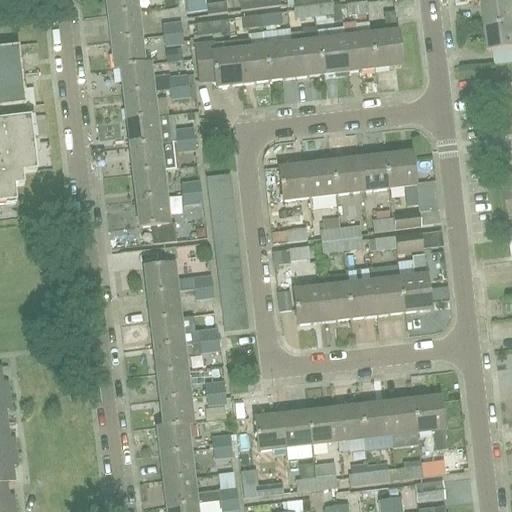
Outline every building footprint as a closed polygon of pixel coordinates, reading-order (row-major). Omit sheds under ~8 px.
[(136,0),(106,0),(108,18),(138,15),(136,0)] [(261,11),(280,9),(278,0),(265,0),(259,1),(261,11)] [(293,11),(313,8),(314,8),(312,0),(296,0),(292,1),(293,11)] [(332,6),(332,3),(331,0),(312,0),(314,8),(332,6)] [(511,0),(480,0),(484,24),(511,20),(511,0)] [(241,14),(261,11),(259,1),(239,3),(241,14)] [(208,18),(227,16),(226,5),(206,7),(208,18)] [(332,6),(314,8),(313,8),(315,19),(334,16),(332,6)] [(366,6),(346,8),(347,19),(367,16),(366,6)] [(162,23),(181,21),(179,7),(160,10),(162,23)] [(315,19),(313,8),(293,11),(297,35),(315,32),(313,19),(315,19)] [(140,25),(152,25),(152,12),(140,12),(140,25)] [(384,35),(369,37),(373,72),(400,69),(393,14),(382,16),(384,35)] [(138,15),(108,18),(111,45),(141,41),(138,15)] [(281,16),(261,19),(263,29),(282,27),(281,16)] [(263,29),(261,19),(242,21),(243,32),(263,29)] [(511,20),(484,24),(488,52),(493,52),(494,66),(511,63),(511,20)] [(228,23),(209,25),(210,36),(230,33),(228,23)] [(163,39),(182,36),(180,24),(162,26),(163,39)] [(369,37),(355,38),(353,26),(341,28),(342,40),(343,40),(347,75),(373,72),(369,37)] [(182,36),(163,39),(165,50),(183,48),(182,36)] [(343,40),(342,40),(317,43),(321,78),(347,75),(343,40)] [(141,41),(111,45),(115,72),(121,71),(144,68),(144,67),(141,41)] [(242,87),(268,84),(264,49),(251,51),(250,41),(237,43),(242,87)] [(226,54),(215,55),(214,46),(195,48),(199,84),(215,82),(216,90),(242,87),(237,43),(224,45),(226,54)] [(295,81),(321,78),(317,43),(290,46),(295,81)] [(290,46),(264,49),(268,84),(295,81),(290,46)] [(0,206),(16,205),(15,189),(24,188),(23,175),(36,174),(30,119),(0,122),(0,110),(26,107),(19,48),(0,50),(0,206)] [(124,97),(154,93),(151,66),(144,67),(144,68),(121,71),(124,97)] [(192,78),(187,79),(187,77),(168,79),(169,87),(162,88),(162,93),(170,92),(170,91),(193,89),(192,78)] [(170,91),(170,92),(171,103),(195,100),(193,89),(170,91)] [(154,93),(124,97),(127,123),(157,120),(154,93)] [(157,120),(127,123),(130,150),(160,146),(157,120)] [(176,144),(195,142),(193,130),(174,132),(176,144)] [(195,142),(176,144),(177,156),(196,153),(195,142)] [(160,146),(130,150),(134,176),(163,173),(160,146)] [(406,209),(418,208),(412,156),(385,159),(389,192),(404,190),(406,209)] [(389,192),(385,159),(359,162),(362,195),(389,192)] [(362,195),(359,162),(332,164),(336,198),(362,195)] [(336,198),(332,164),(306,167),(309,201),(336,198)] [(309,201),(306,167),(279,170),(283,204),(309,201)] [(163,173),(134,176),(137,203),(166,199),(163,173)] [(206,181),(225,334),(248,332),(230,178),(206,181)] [(181,185),(182,197),(201,195),(199,183),(181,185)] [(201,195),(182,197),(183,209),(202,207),(201,195)] [(166,199),(137,203),(140,230),(169,226),(166,199)] [(421,230),(419,216),(393,219),(394,233),(421,230)] [(372,224),(374,235),(393,233),(392,222),(372,224)] [(340,232),(341,242),(361,240),(360,230),(340,232)] [(288,245),(307,243),(306,232),(286,234),(288,245)] [(320,234),(322,245),(341,242),(340,232),(320,234)] [(396,255),(423,252),(421,237),(394,240),(396,255)] [(361,240),(341,242),(342,253),(362,251),(361,240)] [(394,240),(374,242),(376,253),(389,252),(390,264),(397,263),(396,255),(394,240)] [(323,255),(342,253),(341,242),(322,245),(323,255)] [(309,261),(308,250),(288,252),(290,263),(309,261)] [(120,269),(136,268),(135,256),(119,257),(120,269)] [(399,281),(403,315),(430,312),(424,258),(412,260),(414,280),(399,281)] [(194,282),(176,284),(174,267),(145,270),(148,298),(177,294),(195,292),(212,290),(210,279),(194,281),(194,282)] [(399,281),(384,283),(383,274),(372,276),(373,284),(377,319),(403,315),(399,281)] [(377,319),(373,284),(346,287),(350,322),(377,319)] [(350,322),(346,287),(320,290),(324,325),(350,322)] [(212,290),(195,292),(196,303),(213,301),(212,290)] [(324,325),(320,290),(293,293),(297,328),(324,325)] [(177,294),(148,298),(151,324),(180,321),(177,294)] [(180,321),(151,324),(155,350),(183,347),(180,321)] [(198,333),(200,345),(218,343),(217,331),(198,333)] [(183,347),(155,350),(158,377),(186,373),(185,359),(192,358),(201,357),(219,355),(218,343),(200,345),(183,347)] [(0,398),(10,398),(8,383),(2,384),(1,370),(0,369),(0,398)] [(186,373),(158,377),(161,403),(189,400),(186,373)] [(206,398),(225,396),(223,384),(205,386),(206,398)] [(225,396),(206,398),(207,410),(226,407),(225,396)] [(10,398),(0,398),(0,427),(7,426),(6,411),(11,410),(10,398)] [(413,402),(417,435),(433,433),(436,453),(447,451),(440,399),(413,402)] [(187,427),(193,427),(189,400),(161,403),(164,429),(164,430),(187,427)] [(387,405),(391,438),(393,453),(418,450),(417,435),(413,402),(387,405)] [(391,438),(387,405),(360,408),(364,441),(391,438)] [(334,411),(339,454),(349,453),(348,443),(364,441),(360,408),(334,411)] [(307,414),(311,447),(326,445),(328,456),(339,454),(334,411),(307,414)] [(311,447),(307,414),(281,417),(285,450),(311,447)] [(285,450),(281,417),(254,420),(258,453),(285,450)] [(7,426),(0,427),(0,455),(16,454),(14,439),(9,440),(7,426)] [(164,429),(158,430),(161,457),(190,453),(187,427),(164,430),(164,429)] [(213,451),(237,448),(236,437),(230,438),(229,437),(211,439),(213,451)] [(237,448),(213,451),(214,463),(232,460),(232,454),(237,453),(237,448)] [(190,453),(161,457),(164,483),(193,480),(193,479),(205,477),(202,454),(190,455),(190,453)] [(16,454),(0,455),(0,483),(15,482),(13,468),(18,467),(16,454)] [(403,471),(401,471),(403,482),(422,480),(420,465),(420,463),(402,464),(403,471)] [(436,464),(420,465),(422,480),(438,478),(436,464)] [(368,468),(368,475),(370,486),(389,484),(387,466),(368,468)] [(236,490),(235,490),(233,475),(218,477),(219,492),(218,492),(218,493),(195,496),(193,480),(164,483),(167,510),(237,501),(236,490)] [(370,486),(368,475),(349,478),(350,488),(370,486)] [(335,479),(316,481),(317,492),(334,490),(336,490),(335,479)] [(297,494),(314,492),(317,492),(316,481),(296,484),(297,494)] [(15,482),(0,483),(0,511),(16,510),(14,497),(10,497),(8,484),(15,483),(15,482)] [(243,501),(283,496),(282,485),(242,490),(243,501)] [(419,504),(427,503),(443,501),(441,487),(417,490),(419,504)] [(324,510),(324,511),(337,511),(336,508),(334,490),(317,492),(314,492),(315,502),(325,501),(326,509),(324,510)] [(391,511),(402,511),(401,500),(390,501),(391,511)] [(238,511),(237,501),(167,510),(167,511),(238,511)] [(391,511),(390,501),(378,502),(378,511),(391,511)] [(310,511),(309,502),(282,506),(282,511),(310,511)]
